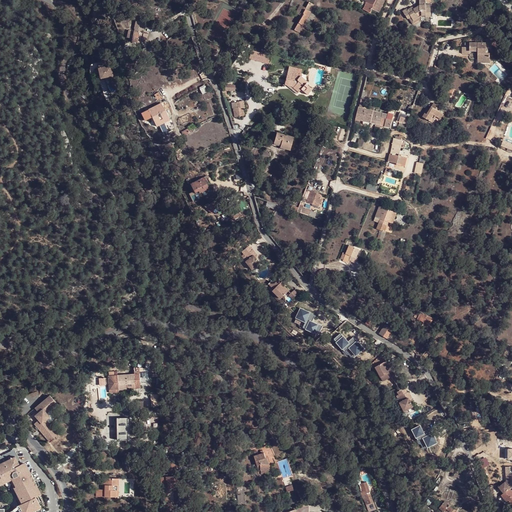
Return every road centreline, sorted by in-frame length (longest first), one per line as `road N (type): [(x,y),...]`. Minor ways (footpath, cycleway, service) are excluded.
road 1 (residential): [(45,0),(72,24),(63,85),(100,158),(152,205),(155,244),(174,290),(233,324),(236,335)]
road 2 (residential): [(307,288),(260,229),(184,0)]
road 3 (residential): [(395,0),(365,64),(307,288)]
road 4 (residential): [(489,511),(462,430),(426,370),(307,288)]
road 5 (unclassified): [(393,511),(339,412),(295,369),(236,335)]
road 6 (unclassified): [(57,359),(149,320),(236,335)]
